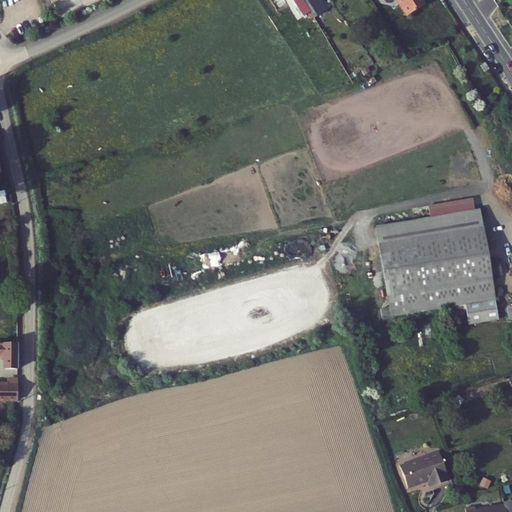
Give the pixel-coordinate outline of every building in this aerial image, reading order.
[(300,0),(312,18),(323,11),(316,0),(300,0)] [(424,10),(417,0),(394,0),(397,0),(400,0),(405,7),(403,8),(410,18),(424,10)] [(431,5),(427,0),(417,0),(424,10),(431,5)] [(315,21),(325,14),(323,11),(312,18),(315,21)] [(494,104),(492,97),(486,99),(489,107),(494,104)] [(475,216),(430,225),(431,230),(475,221),(475,216)] [(494,296),(484,238),(482,228),(477,229),(475,221),(431,230),(432,236),(379,246),(390,307),(392,316),(435,309),(465,304),(495,298),(494,296)] [(217,259),(222,272),(246,261),(240,249),(217,259)] [(497,309),(495,298),(465,304),(466,314),(497,309)] [(392,316),(390,307),(381,309),(383,318),(392,316)] [(498,318),(497,309),(466,314),(468,323),(498,318)] [(19,367),(18,342),(0,342),(0,356),(5,356),(5,367),(19,367)] [(0,400),(18,401),(19,377),(7,377),(7,382),(0,381),(0,400)] [(511,415),(511,377),(505,380),(509,392),(503,394),(510,416),(511,415)] [(450,482),(439,453),(400,469),(408,491),(429,483),(431,490),(450,482)]
